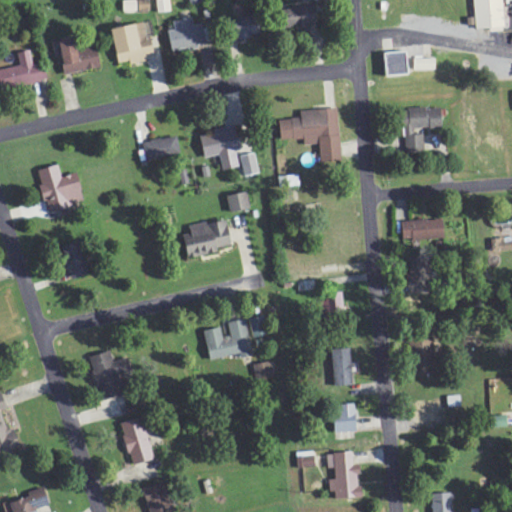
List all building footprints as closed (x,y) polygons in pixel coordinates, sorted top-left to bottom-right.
[(157,0),(159,14),(172,12),(171,0),(157,0)] [(503,0),(474,0),(476,31),(505,29),(503,0)] [(292,8),(294,29),(320,26),(318,6),(292,8)] [(240,38),(263,36),(261,16),(238,18),(240,38)] [(204,24),(195,26),(193,18),(175,22),(177,31),(168,33),(173,53),(208,45),(204,24)] [(156,56),(153,36),(149,37),(146,23),(114,29),(121,66),(148,61),(148,58),(156,56)] [(53,42),(56,59),(62,58),(65,76),(103,69),(99,47),(80,50),(77,37),(53,42)] [(0,70),(0,79),(3,91),(48,80),(44,62),(34,65),(31,51),(18,54),(21,66),(0,70)] [(411,75),(410,52),(388,53),(389,76),(411,75)] [(416,60),(416,71),(437,70),(437,59),(416,60)] [(407,154),(426,153),(425,136),(415,136),(415,130),(444,129),(443,108),(406,109),(407,154)] [(302,112),(302,119),(280,121),(281,142),(305,140),(306,146),(320,144),(321,164),(343,162),(339,109),(302,112)] [(242,151),(237,127),(201,134),(206,159),(221,156),(224,171),(241,168),(238,152),(242,151)] [(145,142),(148,161),(179,156),(176,138),(145,142)] [(242,157),(246,177),(261,174),(257,154),(242,157)] [(86,207),(80,174),(63,177),(61,166),(40,170),(49,214),(86,207)] [(231,214),(252,209),(249,193),(227,198),(231,214)] [(234,249),(228,220),(191,227),(192,234),(185,236),(189,258),(234,249)] [(404,241),(447,239),(447,221),(404,221),(404,241)] [(511,238),(492,239),(493,252),(511,251),(511,238)] [(75,280),(91,275),(81,243),(65,248),(75,280)] [(411,258),(412,296),(432,295),(431,257),(411,258)] [(256,339),(269,336),(265,317),(251,320),(256,339)] [(204,333),(212,362),(241,354),(242,359),(256,356),(246,320),(229,325),(232,336),(225,338),(222,328),(204,333)] [(436,365),(437,340),(416,339),(416,365),(436,365)] [(353,350),(334,350),(335,387),(354,386),(353,350)] [(92,358),(103,401),(128,394),(123,375),(131,373),(127,360),(114,363),(112,353),(92,358)] [(254,367),(260,384),(276,379),(271,362),(254,367)] [(0,456),(23,448),(16,429),(10,431),(3,412),(9,409),(2,392),(0,393),(0,456)] [(414,405),(415,422),(445,420),(444,403),(414,405)] [(359,433),(357,405),(336,406),(338,434),(359,433)] [(154,461),(145,419),(123,423),(133,466),(154,461)] [(297,469),(316,468),(315,452),(296,453),(297,469)] [(329,455),(330,470),(336,469),(337,480),(330,480),(331,493),(336,493),(336,500),(365,499),(364,488),(362,488),(360,466),(354,466),(354,453),(329,455)] [(145,489),(151,511),(174,511),(166,483),(145,489)] [(453,511),(452,494),(432,495),(433,511),(453,511)]
